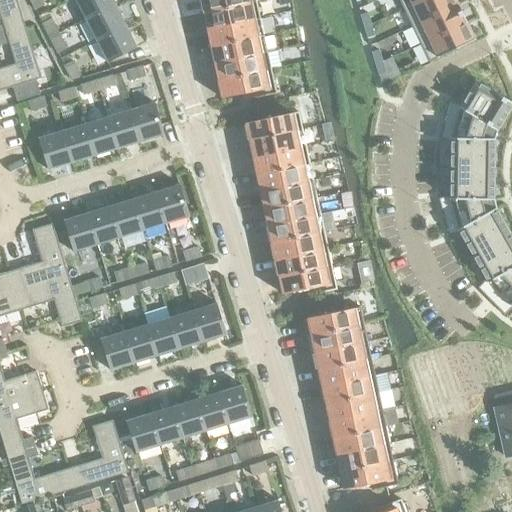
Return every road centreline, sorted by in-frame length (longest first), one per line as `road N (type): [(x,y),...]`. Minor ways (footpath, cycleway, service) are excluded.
road 1 (residential): [(263,347),(66,405),(47,333)]
road 2 (residential): [(202,143),(10,202),(0,171)]
road 3 (residential): [(263,347),(202,143)]
road 4 (residential): [(311,511),(263,347)]
road 5 (residential): [(202,143),(154,0)]
